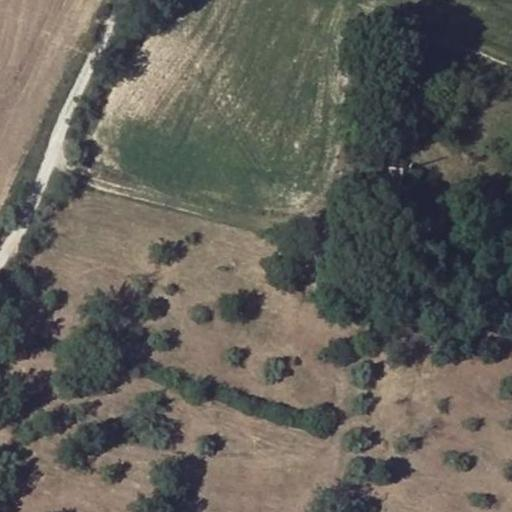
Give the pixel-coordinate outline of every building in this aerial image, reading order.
[(394,58),(391,79),(405,82),(406,73),(409,60),(394,58)] [(416,62),(409,60),(406,73),(414,74),(416,62)] [(403,89),(405,82),(391,79),(389,86),(403,89)] [(396,205),(401,170),(383,168),(379,203),(396,205)] [(379,269),(391,241),(377,234),(365,263),(379,269)]
